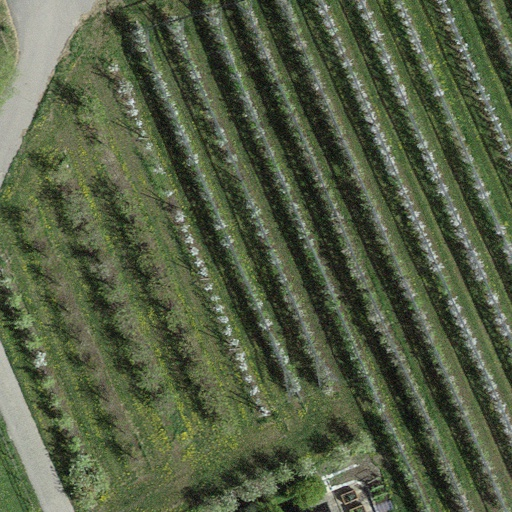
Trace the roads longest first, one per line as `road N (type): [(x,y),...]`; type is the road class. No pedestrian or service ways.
road 1 (residential): [(55,0),(38,65),(0,126)]
road 2 (residential): [(0,397),(53,511)]
